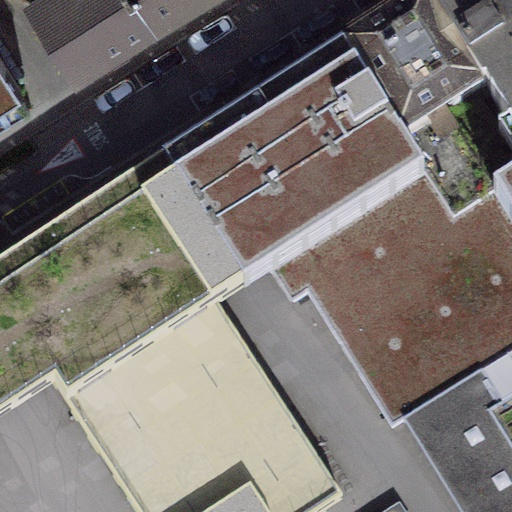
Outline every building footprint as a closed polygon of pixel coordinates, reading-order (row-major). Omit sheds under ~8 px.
[(152,30),(133,0),(32,0),(29,2),(78,77),(152,30)] [(133,0),(152,30),(199,0),(133,0)] [(426,0),(419,0),(342,47),(423,170),(454,218),(493,192),(495,191),(443,110),(481,85),(426,0)] [(511,131),(511,0),(426,0),(481,85),(511,131)] [(342,47),(162,163),(242,286),(271,268),(423,170),(342,47)] [(0,99),(20,87),(0,55),(0,99)] [(423,170),(271,268),(292,301),(307,292),(390,427),(401,420),(511,352),(511,223),(493,192),(454,218),(423,170)] [(307,511),(343,489),(141,173),(0,268),(0,421),(56,381),(143,511),(307,511)] [(511,223),(511,180),(495,191),(493,192),(511,223)] [(511,511),(511,352),(401,420),(458,511),(511,511)]
